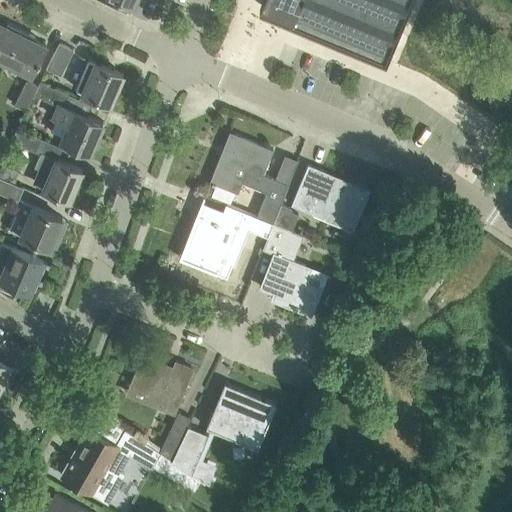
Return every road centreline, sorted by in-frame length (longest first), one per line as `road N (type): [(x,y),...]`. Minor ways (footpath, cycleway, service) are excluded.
road 1 (residential): [(511,224),(390,146),(177,60)]
road 2 (residential): [(90,287),(177,60)]
road 3 (residential): [(303,365),(90,287)]
road 4 (residential): [(0,472),(65,345)]
road 5 (residential): [(177,60),(58,0)]
